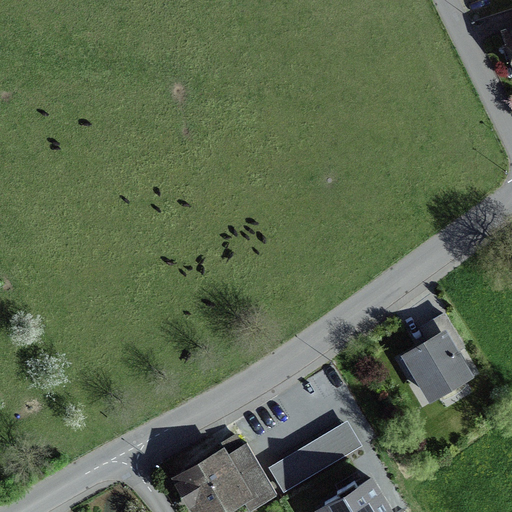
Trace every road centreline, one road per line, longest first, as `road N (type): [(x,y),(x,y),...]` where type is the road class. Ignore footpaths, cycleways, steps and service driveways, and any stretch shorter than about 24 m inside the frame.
road 1 (residential): [(126,453),(282,363),(511,199)]
road 2 (residential): [(442,0),(511,136)]
